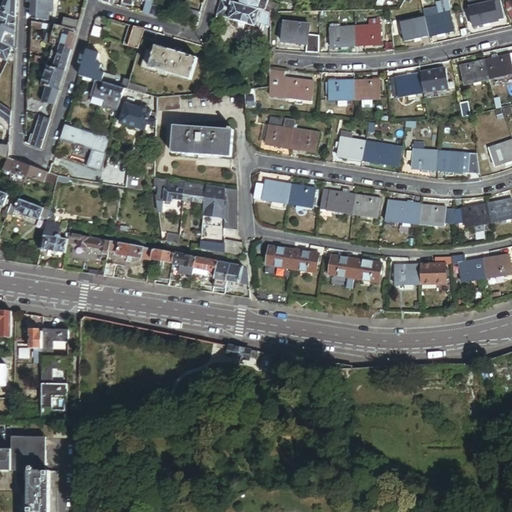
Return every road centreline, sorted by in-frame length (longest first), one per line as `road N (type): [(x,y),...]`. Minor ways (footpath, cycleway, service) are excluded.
road 1 (tertiary): [(0,284),(359,341),(405,344),(511,325)]
road 2 (residential): [(27,0),(18,153),(43,161),(91,7)]
road 3 (residential): [(243,159),(425,189),(511,179)]
road 4 (residential): [(511,243),(404,254),(248,230)]
road 5 (residential): [(270,57),(358,64),(511,36)]
road 6 (residential): [(91,7),(201,37),(212,0)]
